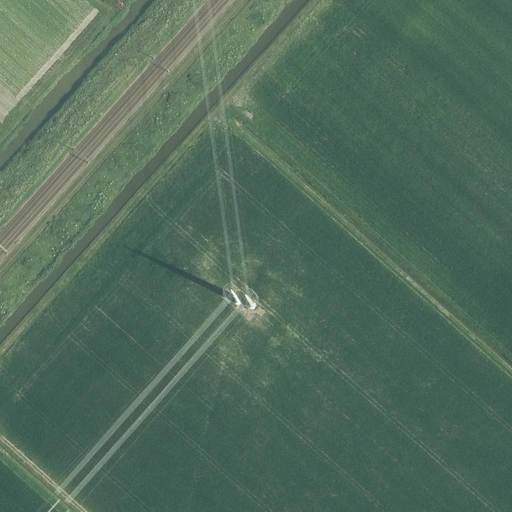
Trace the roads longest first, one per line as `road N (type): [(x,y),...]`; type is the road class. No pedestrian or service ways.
road 1 (track): [(0,275),(246,0)]
road 2 (track): [(0,218),(196,0)]
